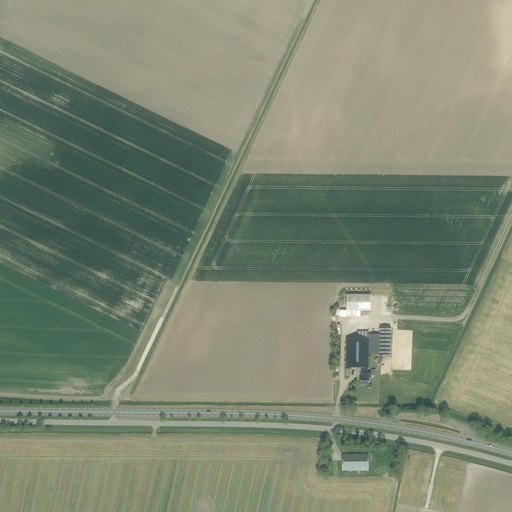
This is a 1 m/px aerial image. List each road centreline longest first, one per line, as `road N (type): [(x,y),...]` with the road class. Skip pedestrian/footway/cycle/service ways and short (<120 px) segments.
road 1 (secondary): [(511,453),(336,419),(0,411)]
road 2 (unclassified): [(511,462),(334,428),(0,419)]
